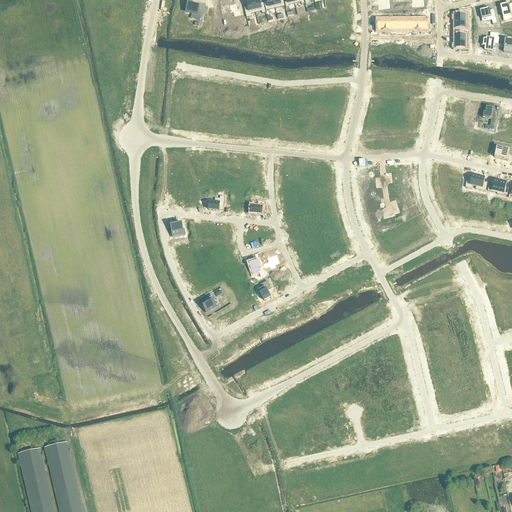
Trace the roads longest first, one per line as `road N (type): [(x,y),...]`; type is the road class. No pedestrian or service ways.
road 1 (residential): [(301,290),(207,334),(173,272),(158,213),(240,221)]
road 2 (residential): [(230,414),(150,271),(137,225),(133,138)]
road 3 (residential): [(362,80),(278,84),(177,66)]
road 4 (tertiary): [(188,346),(150,276),(132,187)]
road 5 (residential): [(269,394),(404,323)]
road 6 (residential): [(133,138),(156,0)]
